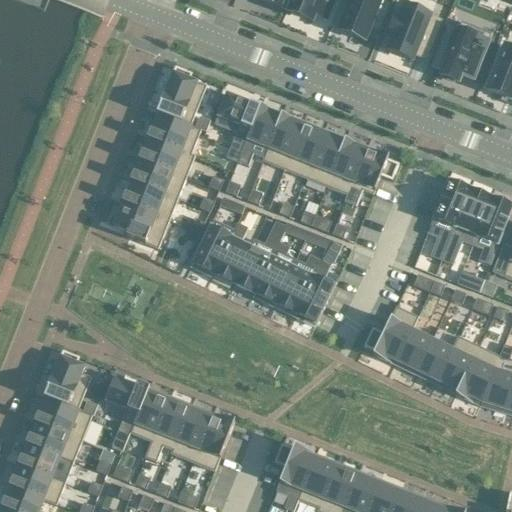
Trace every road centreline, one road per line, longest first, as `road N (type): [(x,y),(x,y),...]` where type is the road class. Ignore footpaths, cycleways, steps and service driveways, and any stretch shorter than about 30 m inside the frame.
road 1 (residential): [(0,376),(146,8)]
road 2 (residential): [(146,8),(511,154)]
